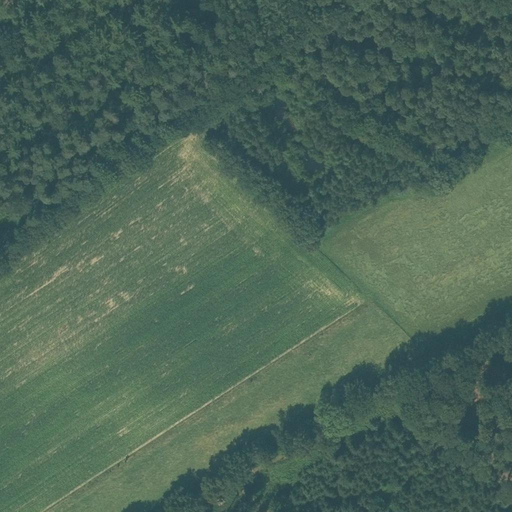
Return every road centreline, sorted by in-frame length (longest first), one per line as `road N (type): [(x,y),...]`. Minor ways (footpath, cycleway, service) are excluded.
road 1 (track): [(197,0),(452,174),(511,134)]
road 2 (track): [(164,0),(150,61),(78,175),(0,242)]
